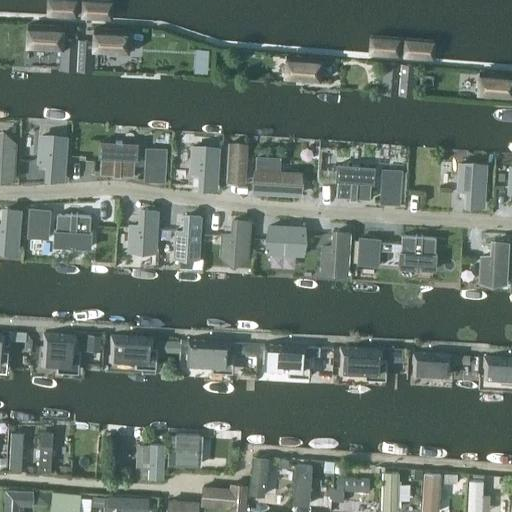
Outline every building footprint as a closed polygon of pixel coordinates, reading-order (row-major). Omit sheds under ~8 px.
[(77,0),(49,0),(48,15),(76,16),(77,0)] [(112,1),(91,0),(83,0),(83,17),(111,18),(112,1)] [(29,25),(28,46),(62,48),(62,39),(63,26),(29,25)] [(94,41),(94,50),(98,50),(128,52),(129,30),(95,28),(94,41)] [(372,36),(370,53),(398,56),(400,38),(372,36)] [(62,48),(61,69),(76,70),(78,40),(62,39),(62,48)] [(406,39),(405,56),(433,58),(434,41),(406,39)] [(78,40),(76,70),(93,71),(93,65),(94,50),(94,41),(78,40)] [(323,61),(285,58),(283,78),(322,81),(323,61)] [(402,62),(385,61),(383,93),(400,94),(402,62)] [(420,64),(402,62),(400,94),(418,96),(420,64)] [(511,78),(478,75),(477,95),(511,98),(511,78)] [(0,177),(14,178),(16,143),(3,134),(0,135),(0,177)] [(66,137),(42,135),(39,138),(38,147),(40,148),(39,161),(48,162),(47,177),(63,178),(66,137)] [(116,142),(101,141),(100,155),(99,155),(99,157),(101,157),(100,173),(114,174),(114,175),(120,176),(120,174),(134,175),(135,159),(137,159),(137,157),(136,157),(137,143),(122,142),(122,141),(116,141),(116,142)] [(247,144),(230,143),(227,180),(244,181),(247,144)] [(219,148),(193,146),(191,171),(201,171),(200,187),(216,188),(219,148)] [(166,149),(147,147),(145,179),(164,181),(166,149)] [(275,159),(258,158),(257,170),(256,170),(255,191),(300,193),(301,175),(298,171),(278,170),(278,162),(275,159)] [(468,188),(467,203),(483,204),(486,164),(460,163),(459,188),(468,188)] [(352,165),(338,164),(337,178),(336,178),(335,180),(338,180),(337,196),(350,197),(350,199),(357,199),(357,198),(370,199),(372,183),(374,183),(374,181),(373,181),(374,167),(359,166),(359,164),(353,164),(352,165)] [(402,170),(383,169),(381,202),(399,203),(402,170)] [(50,209),(30,208),(29,236),(49,237),(50,209)] [(20,210),(4,209),(3,224),(0,223),(0,248),(17,250),(20,210)] [(157,211),(141,210),(140,225),(131,224),(129,249),(155,251),(157,211)] [(71,214),(57,213),(56,229),(54,229),(54,231),(55,231),(54,245),(69,246),(69,247),(75,247),(75,246),(90,247),(91,233),(92,233),(92,231),(90,231),(91,215),(78,214),(78,213),(71,212),(71,214)] [(201,216),(185,215),(184,231),(176,230),(175,257),(199,258),(201,216)] [(250,221),(233,220),(232,235),(223,234),(221,255),(234,264),(247,257),(250,221)] [(304,227),(270,225),(268,251),(302,253),(304,227)] [(350,232),(333,231),(332,247),(323,246),(321,271),(347,272),(350,232)] [(416,236),(402,235),(401,251),(399,250),(399,252),(400,253),(399,267),(414,268),(413,269),(420,269),(420,268),(435,269),(436,255),(437,255),(437,253),(435,253),(436,237),(422,236),(422,235),(416,234),(416,236)] [(380,239),(359,237),(358,263),(378,265),(379,249),(391,250),(392,241),(380,241),(380,239)] [(508,243),(492,242),(491,257),(481,256),(480,281),(506,282),(508,243)] [(23,330),(7,329),(7,339),(23,340),(23,330)] [(77,336),(45,334),(44,365),(74,367),(77,336)] [(97,335),(86,334),(85,348),(97,348),(97,335)] [(153,338),(113,336),(112,360),(152,362),(153,338)] [(174,340),(164,340),(164,349),(174,349),(174,340)] [(229,366),(230,342),(190,340),(189,364),(229,366)] [(254,343),(245,343),(244,354),(253,354),(254,343)] [(307,347),(267,344),(265,368),(305,371),(307,347)] [(400,347),(387,347),(387,359),(401,359),(400,347)] [(383,350),(343,348),(341,372),(381,374),(383,350)] [(450,355),(413,353),(413,362),(417,362),(416,373),(448,375),(450,355)] [(469,355),(452,354),(452,361),(469,362),(469,355)] [(511,359),(485,357),(484,366),(488,366),(488,378),(511,379),(511,359)] [(23,431),(11,431),(9,470),(21,471),(23,431)] [(53,432),(41,431),(39,471),(51,471),(53,432)] [(203,434),(176,433),(175,448),(170,447),(168,463),(201,465),(203,434)] [(149,443),(137,443),(135,478),(164,478),(165,443),(149,442),(149,443)] [(269,458),(253,455),(248,494),(264,495),(269,458)] [(279,457),(278,465),(289,467),(290,459),(279,457)] [(325,460),(324,471),(334,472),(335,461),(325,460)] [(312,464),(295,463),(293,504),(310,505),(312,464)] [(415,468),(414,478),(424,478),(424,468),(415,468)] [(399,472),(382,471),(381,509),(398,509),(399,472)] [(438,511),(441,473),(424,472),(421,511),(438,511)] [(370,478),(337,476),(336,488),(330,487),(329,498),(333,498),(333,500),(342,501),(344,501),(345,490),(369,491),(370,478)] [(484,480),(469,480),(468,510),(482,511),(484,480)] [(230,486),(202,484),(201,504),(229,507),(228,511),(243,511),(245,511),(248,484),(231,482),(230,486)] [(34,488),(6,486),(4,511),(20,511),(21,503),(34,503),(34,488)] [(79,511),(81,493),(53,490),(51,509),(58,510),(58,511),(79,511)] [(51,493),(37,493),(36,504),(50,504),(51,493)] [(198,511),(200,500),(169,497),(167,511),(198,511)] [(148,511),(149,501),(109,499),(108,510),(106,511),(118,511),(122,511),(148,511)]
